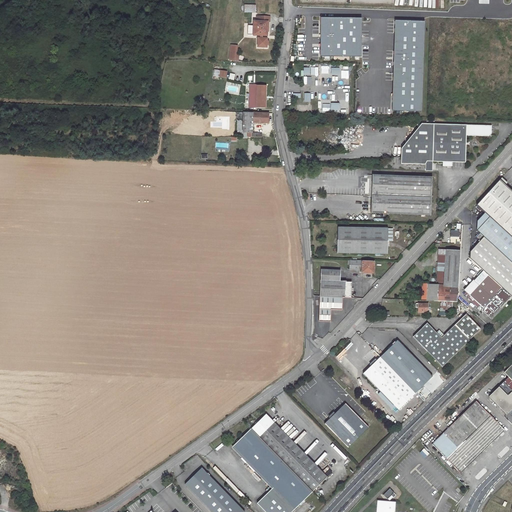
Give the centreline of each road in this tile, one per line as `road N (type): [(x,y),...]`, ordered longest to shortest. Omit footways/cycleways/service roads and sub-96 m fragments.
road 1 (unclassified): [(306,365),(306,240),(276,114),(286,0)]
road 2 (unclassified): [(306,365),(511,144)]
road 3 (secondary): [(333,511),(511,329)]
road 4 (unclassified): [(102,511),(306,365)]
road 5 (unknown): [(511,21),(286,10)]
road 6 (unknown): [(287,156),(367,152),(408,127)]
